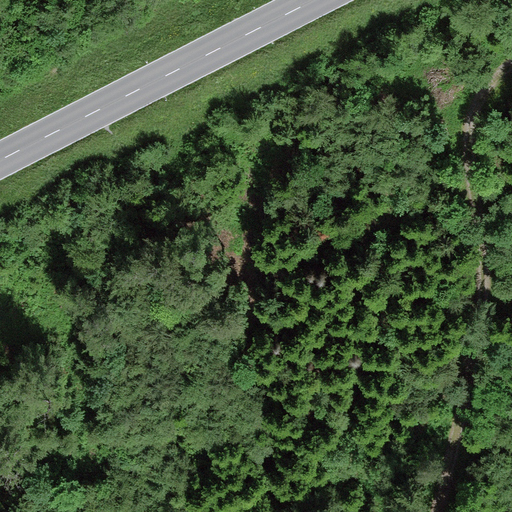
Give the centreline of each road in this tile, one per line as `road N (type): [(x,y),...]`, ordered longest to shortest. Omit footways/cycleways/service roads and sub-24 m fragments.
road 1 (track): [(440,511),(481,345),(486,250),(473,177),(477,114),(511,63)]
road 2 (primary): [(0,161),(315,0)]
